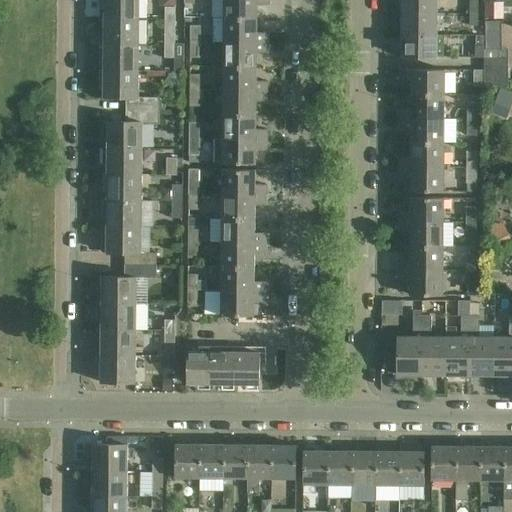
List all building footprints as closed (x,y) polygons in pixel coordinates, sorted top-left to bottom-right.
[(101,0),(102,19),(140,19),(140,0),(101,0)] [(223,0),(223,19),(256,19),(256,4),(268,5),(268,0),(223,0)] [(436,14),(436,0),(402,0),(402,13),(436,14)] [(478,0),(470,0),(470,14),(478,14),(478,0)] [(503,2),(484,2),(484,15),(484,19),(503,19),(503,2)] [(166,7),(166,24),(176,24),(176,7),(166,7)] [(400,35),(436,35),(436,14),(402,13),(402,30),(400,30),(400,35)] [(478,14),(470,14),(470,27),(478,27),(478,14)] [(101,45),(140,45),(140,19),(102,19),(101,45)] [(255,34),(256,19),(223,19),(223,43),(268,43),(268,34),(255,34)] [(166,24),(165,41),(176,41),(176,24),(166,24)] [(190,26),(190,42),(200,43),(200,26),(190,26)] [(279,34),(268,34),(268,43),(279,43),(279,34)] [(435,58),(436,35),(400,35),(400,39),(402,39),(402,58),(403,58),(403,57),(434,57),(434,59),(435,58)] [(165,58),(176,58),(184,58),(184,44),(176,44),(176,41),(165,41),(165,58)] [(200,58),(200,43),(190,42),(190,58),(200,58)] [(268,53),(268,43),(223,43),(223,66),(256,67),(256,52),(268,53)] [(101,45),(101,70),(139,71),(140,45),(101,45)] [(476,59),(484,59),(484,50),(484,47),(476,47),(476,59)] [(484,71),(484,84),(508,88),(508,59),(497,59),(496,50),(484,50),(484,59),(484,71)] [(255,81),(256,67),(223,66),(222,90),(267,91),(267,81),(255,81)] [(124,97),(124,109),(159,110),(159,109),(163,109),(163,100),(159,97),(139,97),(139,71),(101,70),(101,97),(124,97)] [(445,71),(419,71),(399,71),(399,81),(410,81),(410,95),(445,95),(445,71)] [(484,88),(484,84),(484,71),(475,71),(475,88),(484,88)] [(189,74),(189,90),(199,90),(199,74),(189,74)] [(199,106),(199,90),(189,90),(189,106),(199,106)] [(267,101),(267,91),(222,90),(222,115),(255,115),(255,101),(267,101)] [(445,119),(445,95),(410,95),(410,109),(399,109),(399,118),(445,119)] [(467,104),(467,119),(477,119),(477,104),(467,104)] [(159,123),(159,110),(124,109),(124,122),(105,122),(105,148),(143,149),(143,122),(159,123)] [(255,129),(255,115),(222,115),(222,138),(267,139),(267,129),(255,129)] [(444,143),(445,119),(399,118),(399,128),(410,128),(410,143),(444,143)] [(477,136),(477,119),(467,119),(467,136),(477,136)] [(189,123),(189,139),(199,139),(199,123),(189,123)] [(267,149),(267,139),(222,138),(222,163),(254,163),(254,149),(267,149)] [(199,155),(199,139),(189,139),(189,155),(199,155)] [(444,167),(444,143),(410,143),(410,157),(399,157),(399,167),(444,167)] [(105,174),(143,174),(143,149),(105,148),(105,174)] [(467,152),(467,167),(477,167),(477,152),(467,152)] [(166,174),(176,175),(176,158),(166,158),(166,174)] [(444,191),(444,167),(399,167),(399,176),(411,176),(411,191),(444,191)] [(477,184),(477,167),(467,167),(467,184),(477,184)] [(254,185),(254,169),(222,169),(221,194),(266,194),(266,185),(254,185)] [(104,200),(143,200),(143,174),(105,174),(104,200)] [(188,177),(188,194),(198,194),(198,177),(188,177)] [(171,201),(182,202),(182,185),(172,185),(171,201)] [(198,210),(198,194),(188,194),(188,210),(198,210)] [(266,204),(266,194),(221,194),(221,218),(254,218),(254,204),(266,204)] [(445,198),(431,198),(410,198),(410,214),(398,213),(398,223),(444,223),(445,198)] [(142,226),(143,200),(104,200),(104,226),(142,226)] [(182,202),(171,201),(171,218),(181,218),(182,202)] [(466,208),(466,224),(476,224),(476,208),(466,208)] [(254,233),(254,218),(221,218),(221,243),(266,243),(266,234),(254,233)] [(511,239),(503,222),(489,229),(500,250),(511,243),(511,239)] [(444,247),(444,223),(398,223),(398,233),(410,233),(410,247),(444,247)] [(476,240),(476,224),(466,224),(466,240),(476,240)] [(142,252),(142,226),(104,226),(104,253),(123,253),(122,265),(157,265),(157,253),(142,252)] [(188,226),(187,243),(197,243),(198,226),(188,226)] [(197,258),(197,243),(187,243),(187,258),(197,258)] [(265,253),(266,243),(221,243),(221,267),(253,267),(253,253),(265,253)] [(444,272),(444,247),(410,247),(410,261),(398,261),(398,271),(444,272)] [(466,255),(466,272),(476,272),(476,256),(466,255)] [(157,278),(157,265),(122,265),(122,277),(99,276),(98,303),(137,303),(137,277),(157,278)] [(221,267),(221,291),(265,291),(265,281),(253,281),(253,267),(221,267)] [(444,294),(444,272),(398,271),(398,280),(410,280),(410,294),(444,294)] [(187,275),(187,291),(197,291),(197,275),(187,275)] [(469,283),(469,294),(482,294),(482,284),(469,283)] [(197,307),(197,291),(187,291),(187,307),(197,307)] [(220,315),(233,316),(253,316),(253,301),(265,301),(265,291),(221,291),(220,315)] [(422,375),(423,315),(422,302),(415,302),(415,315),(414,315),(413,336),(398,336),(398,341),(381,340),(381,367),(397,367),(397,375),(422,375)] [(98,329),(136,329),(137,303),(98,303),(98,329)] [(446,375),(446,337),(431,337),(432,315),(423,315),(422,375),(446,375)] [(470,376),(471,316),(462,315),(461,337),(446,337),(446,375),(470,376)] [(494,376),(494,337),(479,337),(480,316),(471,316),(470,376),(494,376)] [(494,337),(494,376),(511,376),(511,316),(510,316),(509,338),(494,337)] [(165,319),(165,330),(175,330),(175,319),(165,319)] [(98,329),(98,355),(136,355),(136,329),(98,329)] [(165,330),(165,355),(175,356),(175,330),(165,330)] [(188,383),(212,384),(213,352),(189,352),(188,383)] [(212,384),(236,384),(237,352),(213,352),(212,384)] [(261,353),(237,352),(236,384),(260,385),(261,353)] [(136,382),(136,362),(136,355),(98,355),(98,381),(136,382)] [(165,367),(175,367),(175,356),(165,355),(165,367)] [(110,444),(128,444),(128,436),(110,436),(110,444)] [(163,439),(152,439),(152,446),(157,450),(163,450),(163,439)] [(90,471),(128,471),(128,444),(89,444),(89,461),(90,461),(90,471)] [(176,444),(176,464),(175,478),(201,478),(201,444),(176,444)] [(226,444),(201,444),(201,478),(226,479),(226,444)] [(249,445),(226,444),(226,479),(248,479),(248,491),(249,491),(249,445)] [(274,445),(249,445),(249,491),(259,491),(260,479),(273,479),(274,445)] [(297,445),(274,445),(273,479),(297,479),(297,445)] [(433,481),(457,481),(458,446),(433,446),(433,481)] [(482,447),(458,446),(457,481),(457,500),(469,500),(469,480),(482,480),(482,447)] [(506,447),(482,447),(482,480),(505,480),(504,499),(506,499),(506,447)] [(304,486),(329,487),(330,451),(304,451),(304,486)] [(329,487),(353,487),(354,451),(330,451),(329,487)] [(354,451),(353,487),(377,487),(378,451),(354,451)] [(377,487),(402,487),(402,452),(378,451),(377,487)] [(426,487),(426,472),(426,452),(402,452),(402,487),(426,487)] [(153,475),(163,475),(164,458),(154,458),(153,475)] [(128,497),(128,471),(90,471),(90,497),(128,497)] [(163,475),(153,475),(153,492),(163,492),(163,475)] [(163,492),(153,492),(153,509),(163,509),(163,492)] [(127,511),(128,497),(90,497),(89,511),(127,511)] [(197,501),(197,511),(212,511),(212,500),(197,501)]
